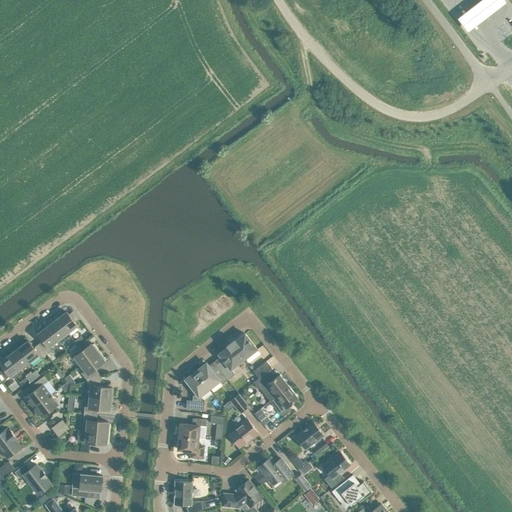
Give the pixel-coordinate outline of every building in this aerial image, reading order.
[(481,0),(469,9),(458,18),(468,31),(479,22),(495,10),(506,2),(504,0),(481,0)] [(68,332),(77,325),(67,312),(58,319),(68,332)] [(58,339),(68,332),(58,319),(48,326),(58,339)] [(47,354),(52,350),(49,346),(58,339),(48,326),(39,333),(43,340),(39,344),(47,354)] [(257,349),(245,333),(236,340),(235,340),(235,339),(234,340),(231,342),(244,359),(257,349)] [(34,347),(29,341),(19,348),(29,361),(31,363),(40,356),(41,358),(47,354),(39,344),(34,347)] [(228,379),(235,374),(232,369),(244,359),(231,342),(227,345),(228,346),(219,354),(223,360),(217,365),(228,379)] [(100,351),(94,343),(92,345),(91,344),(82,351),(78,346),(68,354),(72,359),(75,356),(82,365),(100,351)] [(19,348),(10,355),(20,368),(29,361),(19,348)] [(87,380),(101,376),(95,368),(105,361),(104,360),(106,359),(100,351),(82,365),(85,370),(82,373),(87,380)] [(268,354),(267,361),(274,362),(275,355),(268,354)] [(20,368),(10,355),(0,362),(11,377),(16,378),(23,372),(22,370),(21,370),(20,368)] [(259,378),(264,374),(272,368),(267,361),(253,371),(259,378)] [(211,369),(207,363),(196,371),(210,388),(219,380),(222,384),(228,379),(217,365),(211,369)] [(202,401),(202,398),(200,395),(210,388),(196,371),(186,379),(196,392),(193,394),(193,400),(187,400),(186,409),(204,410),(204,401),(202,401)] [(264,374),(259,378),(253,382),(258,389),(260,388),(270,401),(271,400),(289,386),(280,374),(271,382),(264,374)] [(34,407),(50,394),(43,384),(48,380),(44,375),(34,383),(38,388),(26,397),(27,398),(26,399),(30,405),(31,403),(34,407)] [(101,376),(87,380),(86,396),(91,396),(111,398),(111,396),(113,396),(114,390),(112,390),(112,387),(100,386),(101,376)] [(285,414),(290,410),(287,407),(299,398),(289,386),(271,400),(281,413),(285,414)] [(41,417),(58,404),(50,394),(34,407),(36,410),(35,411),(38,417),(40,415),(41,417)] [(239,394),(231,400),(241,413),(249,406),(239,394)] [(112,407),(112,401),(111,401),(111,398),(91,396),(90,402),(85,402),(84,413),(97,414),(98,408),(110,410),(110,407),(112,407)] [(263,424),(270,419),(261,408),(255,413),(263,424)] [(110,433),(111,423),(108,423),(109,422),(97,420),(97,414),(84,413),(82,430),(110,433)] [(224,423),(224,416),(218,416),(212,415),(211,423),(224,424),(224,423)] [(205,438),(207,419),(203,419),(193,418),(192,425),(181,423),(179,436),(199,438),(205,438)] [(253,438),(259,434),(247,418),(241,423),(242,424),(230,434),(233,439),(239,447),(252,437),(253,438)] [(55,432),(66,424),(62,419),(52,427),(55,432)] [(322,441),(320,438),(324,435),(313,422),(295,436),(306,449),(314,443),(316,445),(312,449),(317,455),(328,446),(324,440),(322,441)] [(59,437),(70,429),(66,424),(55,432),(59,437)] [(8,429),(7,427),(0,432),(0,448),(7,458),(22,447),(17,440),(18,439),(10,428),(8,429)] [(109,443),(110,433),(82,430),(79,430),(78,441),(106,444),(106,443),(109,443)] [(203,458),(204,448),(204,446),(198,445),(199,438),(179,436),(178,449),(190,450),(189,457),(203,458)] [(332,488),(336,484),(344,478),(340,472),(351,464),(341,452),(323,465),(330,474),(324,478),(332,488)] [(271,457),(258,467),(264,475),(272,484),(280,478),(283,482),(294,474),(287,466),(281,458),(276,462),(275,462),(271,457)] [(0,479),(15,469),(9,461),(0,467),(0,479)] [(30,469),(26,463),(15,471),(20,477),(23,475),(38,495),(52,484),(37,464),(30,469)] [(50,468),(54,474),(59,471),(54,465),(50,468)] [(305,466),(300,469),(304,474),(308,470),(305,466)] [(69,474),(68,483),(77,483),(78,475),(69,474)] [(103,489),(104,483),(102,482),(103,476),(82,474),(80,488),(72,487),(72,495),(86,497),(86,489),(102,491),(102,489),(103,489)] [(305,491),(311,486),(302,474),(296,479),(305,491)] [(358,486),(351,477),(353,475),(353,474),(332,491),(345,507),(350,503),(351,505),(358,500),(360,502),(372,492),(364,481),(358,486)] [(319,478),(311,484),(320,494),(328,488),(319,478)] [(222,503),(222,506),(239,507),(246,502),(250,507),(263,497),(255,487),(249,479),(236,489),(238,492),(235,494),(224,493),(222,503)] [(187,511),(196,511),(207,509),(204,501),(192,501),(192,481),(176,481),(175,504),(186,505),(187,511)] [(312,488),(304,494),(312,505),(320,499),(312,488)] [(52,511),(62,511),(63,511),(54,499),(47,505),(52,511)]
